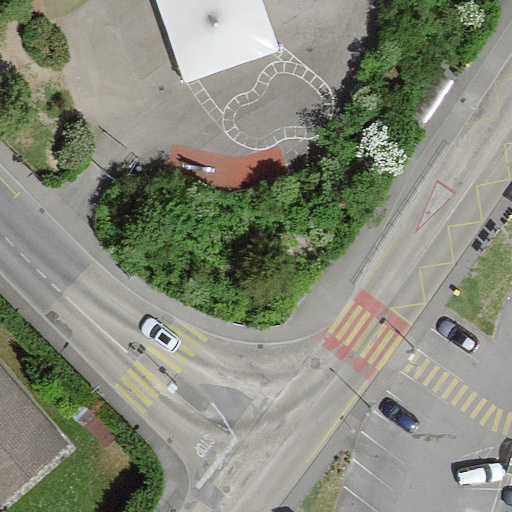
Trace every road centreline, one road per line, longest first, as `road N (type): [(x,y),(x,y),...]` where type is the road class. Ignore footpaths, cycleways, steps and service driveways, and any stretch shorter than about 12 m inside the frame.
road 1 (tertiary): [(278,450),(511,113)]
road 2 (residential): [(0,222),(278,450)]
road 3 (unknown): [(145,0),(178,57),(234,88),(280,96),(326,74),(387,0)]
